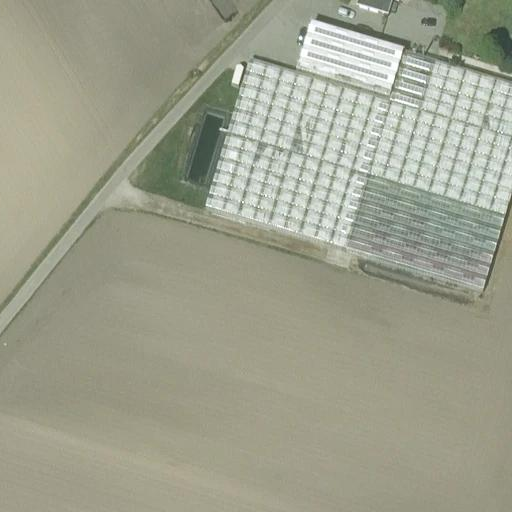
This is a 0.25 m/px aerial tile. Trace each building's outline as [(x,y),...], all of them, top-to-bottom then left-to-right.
[(392,0),(358,0),(356,10),(387,19),(392,0)] [(433,66),(310,29),(295,78),(418,115),(433,66)] [(504,222),(511,196),(511,142),(418,115),(295,78),(250,65),(206,212),(345,253),(366,181),(504,222)] [(511,89),(433,66),(418,115),(511,142),(511,89)] [(366,181),(345,253),(504,222),(366,181)]
